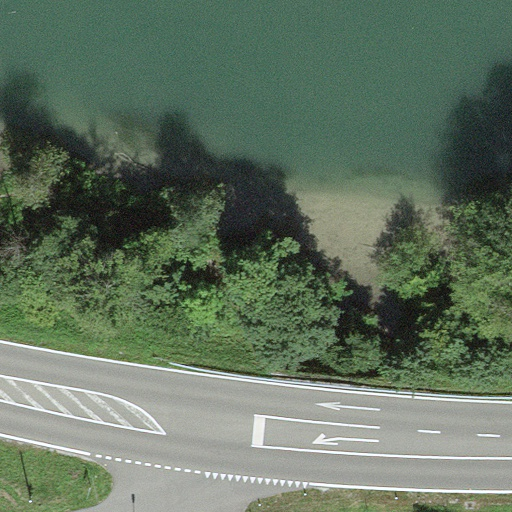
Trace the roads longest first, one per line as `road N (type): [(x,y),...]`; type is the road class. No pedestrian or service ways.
road 1 (primary): [(511,446),(213,425)]
road 2 (primary): [(213,425),(0,388)]
